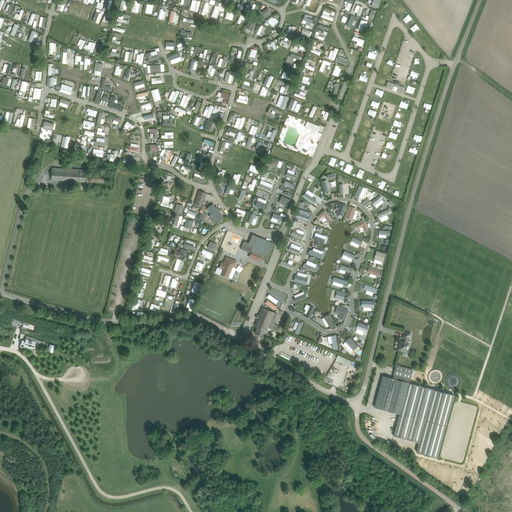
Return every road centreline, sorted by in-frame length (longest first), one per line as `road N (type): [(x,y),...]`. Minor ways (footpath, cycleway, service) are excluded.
road 1 (unclassified): [(356,404),(436,117),(480,0)]
road 2 (unclassified): [(356,404),(202,322),(91,320),(0,292)]
road 3 (unclassified): [(461,511),(362,437),(356,404)]
